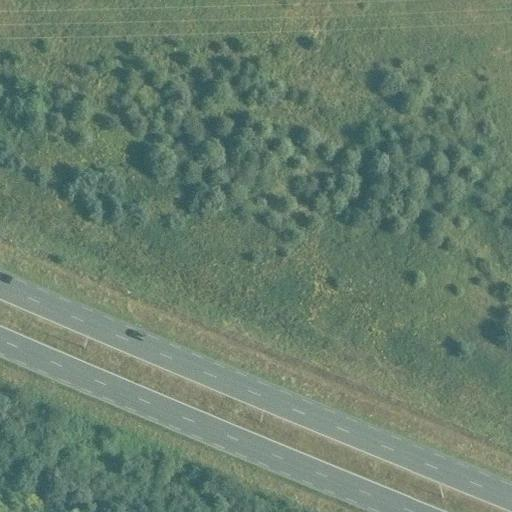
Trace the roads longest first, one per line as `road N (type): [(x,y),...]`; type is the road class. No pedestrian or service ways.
road 1 (primary): [(511,495),(0,283)]
road 2 (primary): [(0,338),(420,511)]
